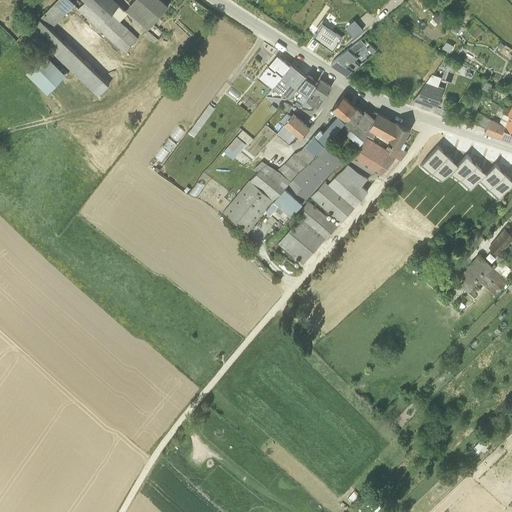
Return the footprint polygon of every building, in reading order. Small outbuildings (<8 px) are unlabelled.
[(98,88),(109,77),(52,21),(72,0),(49,0),(29,21),(98,88)] [(128,6),(121,0),(79,0),(78,2),(124,46),(139,31),(120,14),(128,6)] [(128,0),(126,3),(148,23),(169,0),(128,0)] [(322,17),(313,31),(333,45),(342,31),(322,17)] [(358,35),(351,41),(355,45),(362,40),(358,35)] [(346,70),(353,62),(355,64),(361,58),(354,53),(356,50),(348,44),(351,41),(338,52),(331,60),(332,60),(346,69),(346,70)] [(66,66),(45,45),(26,64),(48,85),(66,66)] [(290,62),(279,52),(261,74),(272,83),(290,62)] [(297,84),(305,74),(290,62),(272,83),(279,88),(280,87),(288,94),(297,84)] [(432,69),(413,96),(432,103),(434,97),(438,99),(444,83),(438,81),(441,72),(432,69)] [(317,78),(307,71),(305,74),(297,84),(300,86),(297,91),(297,92),(296,94),(303,98),(317,78)] [(481,82),(485,76),(475,71),(472,76),(481,82)] [(318,104),(331,83),(320,76),(306,97),(318,104)] [(492,80),(485,76),(481,82),(470,104),(476,107),(483,92),(481,92),(485,84),(489,86),(492,80)] [(308,159),(356,104),(343,92),(331,105),(337,111),(322,127),(319,125),(314,131),(313,130),(301,146),(294,148),(276,167),(262,155),(253,165),(257,169),(222,211),(247,231),(263,213),(264,214),(267,210),(265,209),(290,180),(290,179),(308,159)] [(284,96),(280,103),(289,107),(292,100),(284,96)] [(191,123),(196,126),(214,101),(209,98),(191,123)] [(278,103),(272,99),(265,107),(270,112),(278,103)] [(358,141),(377,110),(370,108),(368,110),(365,107),(362,110),(356,104),(341,122),(347,127),(345,130),(358,141)] [(287,107),(280,115),(285,119),(284,120),(296,130),(300,133),(309,122),(293,109),(291,111),(287,107)] [(377,110),(358,141),(357,146),(356,146),(350,154),(381,174),(396,155),(401,157),(407,149),(402,146),(406,139),(404,137),(410,127),(377,110)] [(511,140),(511,124),(499,120),(480,111),(474,121),(486,127),(484,130),(511,140)] [(511,114),(507,112),(502,111),(499,120),(511,124),(511,114)] [(289,138),(296,130),(284,120),(276,128),(289,138)] [(243,124),(224,146),(233,153),(246,138),(248,139),(253,133),(243,124)] [(176,138),(168,131),(163,139),(171,145),(175,140),(176,138)] [(302,203),(343,156),(326,141),(265,209),(283,224),(302,203)] [(421,161),(431,171),(448,154),(438,144),(421,161)] [(477,163),(466,153),(458,163),(450,171),(460,181),(477,163)] [(431,171),(441,181),(450,171),(458,163),(448,154),(431,171)] [(367,178),(347,161),(328,183),(324,180),(310,195),(341,222),(367,192),(361,186),(367,178)] [(487,172),(477,163),(460,181),(469,190),(478,181),(487,172)] [(505,172),(495,163),(487,172),(478,181),(488,190),(505,172)] [(511,185),(511,178),(505,172),(488,190),(499,200),(511,185)] [(325,240),(337,226),(308,201),(296,215),(299,218),(277,244),(303,265),(324,239),(325,240)] [(511,232),(510,235),(505,230),(489,249),(498,257),(511,241),(511,232)] [(478,255),(459,276),(463,281),(456,288),(460,292),(463,289),(468,292),(479,282),(494,295),(511,276),(511,271),(501,261),(496,267),(494,264),(491,267),(478,255)] [(409,268),(414,273),(422,264),(417,259),(409,268)] [(481,438),(474,446),(479,450),(486,443),(481,438)] [(354,489),(347,497),(354,503),(361,494),(354,489)]
